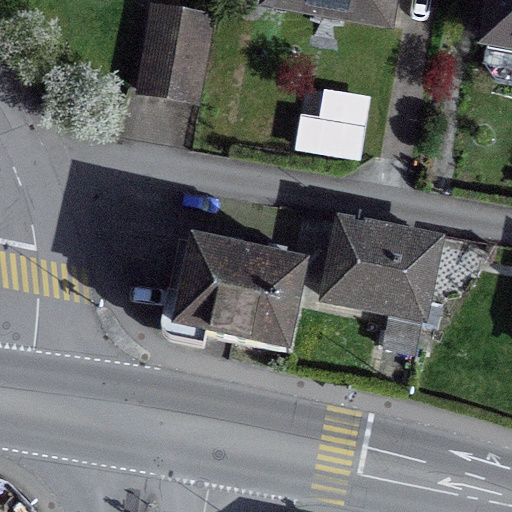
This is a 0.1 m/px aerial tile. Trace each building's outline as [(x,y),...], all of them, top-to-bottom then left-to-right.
[(266,0),(266,8),(382,28),(387,0),(266,0)] [(511,0),(491,0),(483,46),(511,50),(511,0)] [(152,11),(137,94),(193,104),(207,21),(152,11)] [(345,255),(333,253),(323,303),(387,316),(379,351),(408,358),(419,308),(421,308),(434,248),(350,231),(345,255)] [(174,342),(184,336),(284,357),(303,271),(189,247),(174,321),(164,327),(174,342)]
